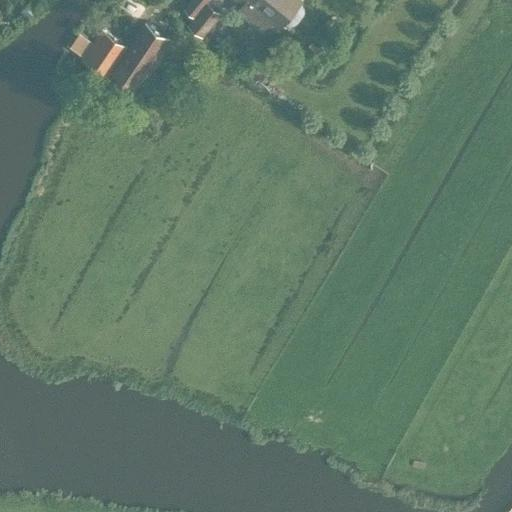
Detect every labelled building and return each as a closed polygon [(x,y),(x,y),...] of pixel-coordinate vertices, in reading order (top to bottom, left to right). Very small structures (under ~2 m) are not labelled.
[(187,25),(201,37),(219,14),(206,4),(209,0),(192,0),(184,10),(193,17),(187,25)] [(236,0),(243,6),(237,12),(262,32),(270,22),(279,29),(284,23),(289,26),(294,26),(297,24),(303,17),(305,13),(304,8),(300,4),(303,0),(302,0),(236,0)] [(38,8),(31,1),(20,11),(27,18),(38,8)] [(146,22),(129,47),(122,57),(144,72),(168,37),(146,22)] [(112,73),(134,88),(144,72),(122,57),(129,47),(102,29),(93,43),(79,33),(69,47),(83,57),(82,59),(109,78),(112,73)]
